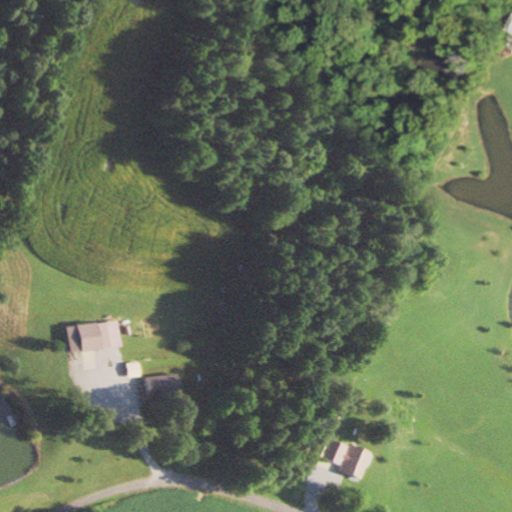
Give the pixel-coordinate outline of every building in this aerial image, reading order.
[(63,326),(66,353),(117,348),(115,322),(63,326)] [(123,379),(136,378),(135,364),(123,364),(123,379)] [(173,395),(171,375),(141,378),(142,397),(173,395)] [(341,406),(327,400),(314,430),(328,437),(341,406)] [(356,480),(366,454),(344,445),(343,448),(323,440),(316,459),(336,467),(334,471),(356,480)]
